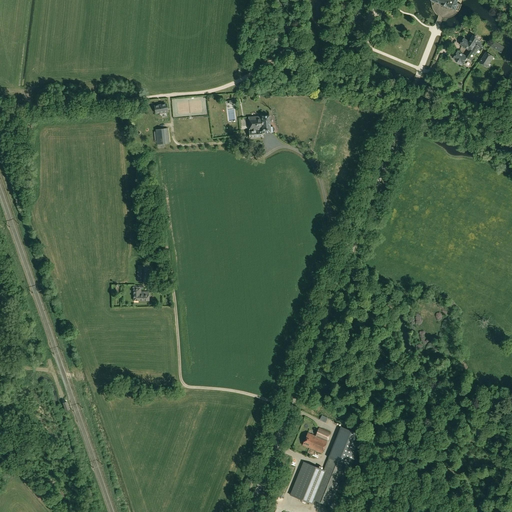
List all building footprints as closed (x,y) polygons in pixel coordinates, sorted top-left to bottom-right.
[(431,0),(432,1),(431,2),(434,3),(435,2),(442,5),(448,7),(456,10),(456,11),(458,12),(460,10),(462,5),(461,4),(462,0),(431,0)] [(461,45),(471,51),(471,52),(474,46),(479,49),(478,50),(479,50),(481,52),(484,47),(481,45),(482,44),(480,43),(480,41),(478,40),(479,40),(474,37),(470,43),(464,39),(461,45)] [(492,46),(491,47),(501,53),(505,48),(495,41),(493,44),(492,43),(491,45),(492,46)] [(471,51),(467,57),(467,58),(472,61),(479,50),(478,50),(479,49),(474,46),(471,52),(471,51)] [(463,64),(467,58),(467,57),(458,51),(454,58),(463,64)] [(480,62),(488,67),(494,58),(486,53),(480,62)] [(166,104),(155,106),(156,113),(161,112),(161,113),(166,112),(167,111),(166,104)] [(271,132),(273,132),(275,130),(275,128),(273,126),(271,127),(270,115),(261,116),(261,117),(249,118),(250,138),(263,137),(263,133),(271,132)] [(168,128),(155,130),(157,145),(170,143),(168,128)] [(143,286),(133,286),(133,289),(134,301),(149,301),(149,292),(142,292),(142,290),(143,289),(143,286)] [(327,441),(331,433),(319,428),(315,436),(308,433),(302,445),(322,454),(327,441)] [(328,506),(345,464),(340,462),(341,459),(331,454),(312,500),(328,506)]
